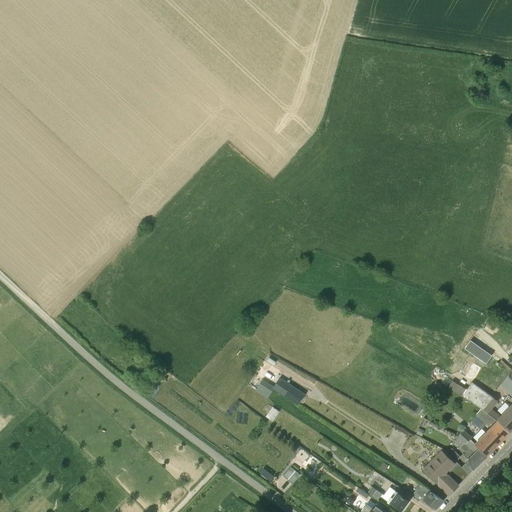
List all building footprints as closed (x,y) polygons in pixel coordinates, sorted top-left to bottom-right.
[(465,348),(470,352),(486,363),(492,355),(475,343),(470,340),(465,348)] [(298,405),(305,394),(279,377),(274,386),(272,388),(273,389),(298,405)] [(272,388),(274,386),(262,379),(255,390),(267,398),(273,389),(272,388)] [(497,419),(509,431),(511,428),(511,403),(507,409),(503,413),(500,416),(492,409),(497,403),(497,402),(490,396),(471,383),(466,390),(451,381),(447,387),(481,408),(497,419)] [(272,407),(266,416),(270,419),(277,410),(272,407)] [(490,427),(474,443),(486,455),(509,431),(497,419),(481,408),(475,416),(476,417),(471,422),(480,431),(487,424),(490,427)] [(419,428),(416,433),(421,436),(424,431),(419,428)] [(457,436),(458,437),(465,443),(469,439),(471,437),(463,430),(457,436)] [(473,470),(486,455),(469,439),(465,443),(458,437),(455,441),(460,446),(459,447),(466,453),(464,456),(467,460),(465,462),(473,470)] [(448,495),(454,489),(441,476),(453,464),(440,452),(422,471),(448,495)] [(456,452),(452,457),(456,461),(461,457),(456,452)] [(390,470),(392,467),(384,461),(379,468),(385,471),(387,468),(390,470)] [(292,483),(300,474),(291,467),(283,475),(292,483)] [(269,480),(273,476),(264,468),(260,473),(269,480)] [(318,487),(312,483),(309,487),(315,492),(318,487)] [(443,501),(429,492),(420,485),(411,495),(420,502),(421,500),(435,510),(443,501)] [(378,499),(382,493),(372,486),(368,492),(378,499)] [(369,494),(358,487),(356,490),(367,498),(369,494)] [(387,502),(401,511),(408,501),(394,491),(391,496),(386,493),(383,497),(387,501),(387,502)] [(382,511),(368,501),(360,511),(382,511)]
